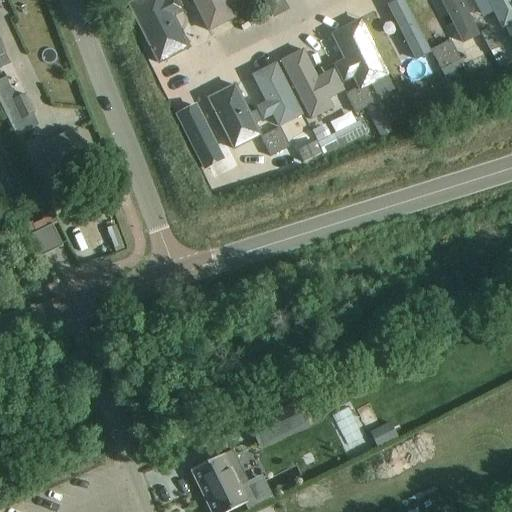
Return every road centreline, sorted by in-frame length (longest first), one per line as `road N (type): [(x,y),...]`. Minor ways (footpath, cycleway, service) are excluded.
road 1 (unclassified): [(174,276),(511,170)]
road 2 (residential): [(174,276),(71,0)]
road 3 (residential): [(145,511),(70,308)]
